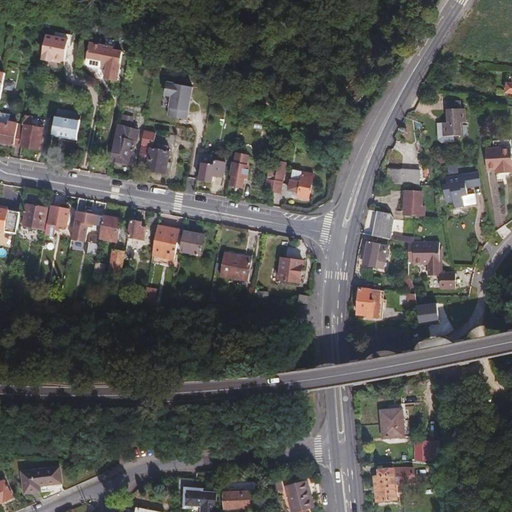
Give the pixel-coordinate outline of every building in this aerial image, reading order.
[(56,16),(44,14),(43,19),(55,22),(56,16)] [(64,61),(68,40),(53,38),(46,37),(42,57),(43,58),(43,61),(52,63),(52,59),(54,60),(55,62),(61,63),(63,61),(64,61)] [(131,53),(137,54),(139,43),(133,42),(131,53)] [(110,48),(89,44),(86,58),(102,62),(102,67),(106,68),(104,79),(117,81),(122,53),(110,50),(110,48)] [(511,77),(511,86),(504,85),(503,94),(511,95),(511,77)] [(174,97),(170,117),(187,120),(189,113),(194,89),(168,84),(166,95),(174,97)] [(442,137),(451,137),(457,136),(457,124),(463,124),(462,110),(459,110),(458,104),(445,104),(445,125),(441,125),(442,137)] [(123,113),(120,122),(132,125),(135,117),(123,113)] [(41,123),(20,118),(18,127),(21,128),(17,149),(35,152),(41,123)] [(0,145),(14,148),(18,131),(13,130),(14,126),(5,124),(4,127),(0,126),(0,145)] [(451,143),(451,137),(442,137),(441,125),(434,125),(435,142),(439,143),(451,143)] [(127,165),(136,131),(116,126),(110,162),(127,165)] [(141,132),(134,168),(164,174),(168,153),(150,149),(153,134),(141,132)] [(499,170),(499,175),(511,174),(509,149),(483,152),(485,172),(494,171),(499,170)] [(198,155),(196,164),(200,165),(196,182),(208,185),(210,175),(220,177),(222,166),(212,164),(211,168),(204,167),(206,156),(198,155)] [(241,187),(246,158),(235,156),(230,185),(241,187)] [(262,190),(269,192),(274,167),(274,165),(265,164),(263,171),(266,171),(262,190)] [(274,167),(269,192),(277,193),(282,169),(274,167)] [(384,185),(417,186),(417,172),(385,171),(384,185)] [(306,199),(310,180),(307,179),(308,176),(291,173),(289,181),(288,181),(286,192),(296,193),(296,198),(306,199)] [(478,189),(476,174),(461,176),(461,179),(463,191),(478,189)] [(461,179),(443,181),(444,188),(441,189),(443,205),(450,204),(451,210),(461,208),(460,199),(464,198),(463,191),(461,179)] [(422,195),(402,194),(401,218),(421,219),(422,195)] [(44,209),(24,206),(20,226),(40,230),(44,209)] [(46,225),(44,224),(42,236),(51,237),(52,231),(57,231),(58,226),(63,227),(66,211),(49,208),(46,225)] [(0,231),(13,234),(16,213),(0,210),(0,231)] [(93,226),(95,216),(78,213),(75,230),(73,229),(71,240),(84,242),(87,225),(93,226)] [(438,289),(454,289),(453,274),(438,274),(436,243),(411,243),(411,238),(404,241),(386,237),(390,222),(386,217),(374,214),(369,235),(379,237),(379,240),(405,246),(405,257),(411,257),(411,262),(411,265),(426,265),(426,277),(437,277),(438,289)] [(118,220),(101,217),(97,238),(114,242),(118,220)] [(140,224),(129,222),(127,238),(143,241),(145,230),(139,229),(140,224)] [(176,231),(155,227),(149,258),(172,262),(175,245),(174,245),(176,231)] [(183,234),(180,253),(198,257),(202,237),(183,234)] [(87,253),(94,255),(97,238),(90,236),(87,253)] [(385,248),(366,244),(361,266),(381,270),(385,248)] [(244,282),(249,257),(222,252),(217,277),(244,282)] [(118,280),(122,254),(113,253),(109,278),(118,280)] [(297,285),(301,263),(280,259),(276,281),(297,285)] [(100,281),(102,268),(94,266),(92,280),(100,281)] [(407,291),(412,288),(405,277),(401,280),(407,291)] [(378,292),(358,290),(356,316),(366,317),(367,313),(373,314),(374,304),(377,304),(378,292)] [(151,304),(154,292),(147,291),(145,303),(151,304)] [(405,307),(413,306),(411,294),(398,294),(399,306),(405,305),(405,307)] [(304,306),(306,300),(297,297),(296,304),(304,306)] [(418,304),(420,325),(429,324),(430,336),(450,333),(446,300),(418,304)] [(140,314),(149,313),(151,305),(142,304),(140,314)] [(402,437),(399,411),(377,413),(379,439),(402,437)] [(434,456),(432,442),(420,443),(420,445),(420,456),(421,457),(434,456)] [(40,486),(62,483),(60,467),(23,473),(26,494),(35,493),(41,492),(40,486)] [(412,470),(406,469),(376,472),(376,478),(372,479),(374,503),(395,501),(394,487),(413,485),(412,470)] [(191,481),(176,480),(174,497),(186,498),(185,507),(199,509),(198,511),(213,511),(215,495),(196,494),(190,493),(191,481)] [(13,498),(5,481),(0,483),(0,503),(5,502),(13,498)] [(318,496),(317,483),(306,484),(306,483),(286,485),(289,511),(305,509),(304,498),(307,497),(318,496)] [(284,491),(283,484),(273,484),(273,492),(284,491)] [(245,511),(254,511),(255,496),(234,495),(222,494),(221,511),(245,511)]
